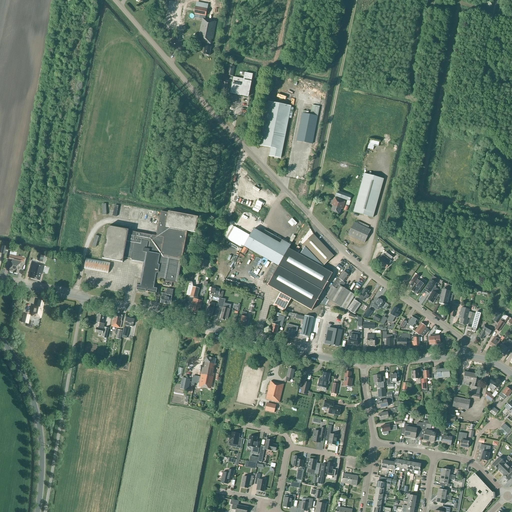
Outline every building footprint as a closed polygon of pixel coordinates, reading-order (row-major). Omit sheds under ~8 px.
[(205,16),(207,9),(196,7),(195,14),(205,16)] [(213,40),(216,22),(212,21),(212,20),(202,18),(198,41),(200,42),(206,43),(205,47),(205,46),(203,55),(207,55),(206,56),(208,56),(209,56),(211,48),(209,47),(210,44),(211,44),(211,39),(213,40)] [(233,76),(235,67),(236,63),(236,62),(230,60),(230,61),(227,75),(233,76)] [(224,81),(226,73),(222,72),(220,79),(219,79),(218,82),(217,87),(222,88),(222,89),(226,90),(228,82),(224,81)] [(251,82),(253,75),(244,73),(243,79),(234,77),(233,83),(231,93),(248,97),(251,82)] [(281,158),(288,120),(291,107),(268,102),(259,145),(271,148),(269,156),(281,158)] [(297,141),(312,144),(319,107),(312,106),(310,115),(302,114),(297,141)] [(367,149),(373,150),(374,146),(378,146),(379,142),(369,140),(367,149)] [(373,218),(384,179),(364,173),(353,212),(373,218)] [(335,196),(350,201),(352,196),(337,191),(335,196)] [(342,209),(345,202),(334,198),(332,205),(333,206),(331,211),(339,214),(341,209),(342,209)] [(168,213),(161,212),(157,236),(128,231),(129,230),(108,226),(102,259),(123,262),(124,258),(131,259),(131,260),(144,263),(140,284),(138,284),(137,290),(156,293),(157,287),(155,287),(157,280),(163,281),(162,285),(171,287),(172,283),(178,284),(187,231),(195,233),(198,217),(169,212),(168,213)] [(368,226),(358,221),(357,224),(354,223),(348,235),(365,243),(370,230),(367,229),(368,226)] [(254,229),(244,246),(279,266),(289,249),(291,245),(262,229),(260,232),(254,229)] [(289,249),(268,286),(281,293),(274,305),(284,311),(291,298),(311,310),(332,273),(321,267),(333,256),(312,234),(301,244),(303,246),(299,254),(289,249)] [(391,259),(394,256),(387,251),(385,254),(391,259)] [(23,262),(24,258),(9,254),(8,259),(12,260),(9,271),(13,273),(18,274),(19,268),(20,268),(21,262),(23,262)] [(44,265),(45,263),(47,257),(41,255),(39,261),(41,262),(41,264),(37,263),(34,263),(32,272),(33,272),(31,278),(39,280),(41,274),(42,274),(44,265)] [(386,268),(391,262),(383,255),(377,261),(386,268)] [(108,273),(110,262),(86,258),(84,269),(108,273)] [(269,281),(277,266),(273,264),(265,279),(269,281)] [(343,282),(348,276),(343,272),(338,278),(334,282),(325,298),(328,300),(327,303),(323,302),(323,304),(326,305),(329,307),(330,307),(331,307),(332,308),(333,308),(334,308),(335,309),(337,310),(337,309),(338,310),(339,310),(345,312),(355,295),(350,292),(338,285),(342,281),(343,282)] [(424,285),(417,280),(418,277),(416,275),(412,281),(414,283),(416,284),(411,290),(417,295),(422,289),(424,285)] [(235,287),(237,282),(226,279),(224,284),(235,287)] [(438,295),(439,290),(436,288),(436,287),(434,286),(436,283),(431,280),(425,290),(426,290),(425,291),(428,293),(429,292),(430,293),(430,292),(432,293),(428,300),(430,301),(430,302),(431,303),(432,303),(433,303),(438,295)] [(200,308),(202,301),(196,300),(199,289),(193,287),(190,296),(194,297),(192,303),(195,304),(193,312),(197,313),(199,308),(200,308)] [(367,299),(369,296),(366,294),(369,291),(365,288),(360,295),(361,295),(358,298),(363,301),(365,298),(367,299)] [(450,306),(453,294),(450,293),(450,291),(449,289),(444,288),(442,290),(439,304),(447,306),(447,305),(450,306)] [(171,299),(173,290),(167,289),(166,294),(162,293),(162,297),(161,303),(170,305),(172,299),(171,299)] [(385,302),(378,297),(373,304),(375,306),(374,308),(377,310),(378,308),(380,309),(385,302)] [(227,319),(230,309),(227,308),(228,304),(225,303),(226,300),(220,298),(217,307),(223,309),(220,319),(225,320),(226,318),(227,319)] [(354,314),(361,304),(354,300),(347,309),(354,314)] [(42,309),(43,302),(38,301),(37,308),(34,307),(32,316),(40,318),(42,309)] [(214,307),(215,304),(210,302),(209,308),(208,308),(206,315),(212,317),(214,309),(212,309),(212,307),(214,307)] [(397,318),(400,313),(397,311),(398,309),(394,307),(390,314),(387,319),(388,320),(387,321),(391,323),(391,322),(392,322),(395,317),(397,318)] [(465,325),(469,310),(461,308),(459,318),(461,319),(460,324),(465,325)] [(245,317),(246,313),(242,312),(241,316),(239,324),(245,326),(248,318),(245,317)] [(476,314),(472,313),(469,312),(468,318),(470,319),(467,330),(476,332),(481,314),(476,312),(476,314)] [(498,324),(503,316),(497,312),(495,317),(493,321),(498,324)] [(103,319),(104,316),(99,314),(98,318),(97,322),(100,323),(99,328),(96,328),(95,333),(103,334),(105,324),(103,324),(104,319),(103,319)] [(121,321),(122,316),(115,314),(114,320),(113,320),(112,326),(114,326),(114,327),(120,328),(122,321),(121,321)] [(499,332),(509,317),(504,315),(497,324),(498,325),(495,329),(499,332)] [(305,316),(301,335),(309,337),(313,318),(305,316)] [(133,324),(134,318),(126,317),(125,322),(125,325),(133,327),(133,324)] [(418,321),(411,317),(408,322),(404,320),(400,327),(405,329),(406,327),(408,329),(410,326),(414,328),(418,321)] [(278,320),(274,319),(270,332),(276,334),(279,326),(276,325),(278,320)] [(353,329),(354,321),(349,320),(346,335),(349,335),(348,344),(357,346),(359,334),(352,333),(353,329)] [(421,323),(415,332),(420,336),(420,335),(423,337),(428,329),(426,327),(421,323)] [(488,336),(492,329),(484,325),(482,329),(478,337),(482,340),(485,334),(488,336)] [(339,346),(342,331),(328,328),(325,344),(339,346)] [(393,347),(394,339),(392,339),(392,335),(386,335),(386,332),(383,332),(383,339),(386,339),(386,346),(393,347)] [(374,340),(374,334),(367,334),(367,340),(367,346),(375,346),(375,340),(374,340)] [(410,345),(410,334),(401,334),(401,339),(398,339),(397,347),(406,347),(406,345),(410,345)] [(416,336),(411,336),(412,346),(419,346),(419,337),(416,338),(416,336)] [(495,349),(500,341),(495,337),(489,345),(495,349)] [(511,348),(511,343),(511,345),(507,343),(505,345),(505,346),(502,344),(498,351),(503,354),(508,348),(507,348),(508,347),(509,347),(510,347),(511,348)] [(215,364),(216,359),(206,357),(205,363),(203,362),(200,382),(208,384),(209,383),(212,384),(216,365),(215,364)] [(437,370),(437,368),(432,368),(433,374),(434,374),(434,380),(438,380),(438,378),(449,377),(449,369),(437,370)] [(293,379),(295,370),(288,369),(286,377),(286,381),(289,382),(290,378),(293,379)] [(419,379),(418,371),(412,372),(412,379),(416,379),(416,384),(420,384),(420,379),(419,379)] [(350,378),(351,373),(347,372),(347,373),(345,373),(344,381),(343,385),(352,387),(353,379),(350,378)] [(328,381),(330,374),(324,373),(322,379),(320,379),(318,386),(327,388),(327,385),(328,385),(329,384),(329,382),(329,381),(328,381)] [(471,373),(469,386),(469,382),(472,383),(472,387),(475,387),(477,375),(471,373)] [(396,374),(393,375),(393,374),(389,374),(390,379),(387,379),(388,387),(393,387),(393,383),(396,383),(396,379),(397,379),(396,374)] [(381,383),(380,375),(374,376),(374,383),(378,383),(378,388),(384,388),(383,383),(381,383)] [(185,388),(188,388),(190,381),(186,380),(187,379),(182,378),(180,389),(184,390),(185,388)] [(491,384),(489,387),(493,391),(496,388),(497,388),(502,382),(497,378),(495,381),(492,378),(489,382),(491,384)] [(279,403),(284,385),(270,381),(266,399),(279,403)] [(307,395),(310,383),(303,381),(300,393),(307,395)] [(199,391),(200,384),(191,383),(190,389),(199,391)] [(342,398),(343,391),(337,390),(338,384),(333,383),(331,393),(331,396),(342,398)] [(507,397),(511,391),(507,387),(502,393),(501,393),(498,396),(503,400),(506,396),(507,397)] [(485,398),(491,402),(494,398),(491,396),(492,395),(489,393),(486,391),(485,398)] [(386,398),(386,397),(381,398),(381,401),(377,402),(378,409),(388,407),(387,404),(393,403),(392,397),(386,398)] [(468,410),(470,400),(454,398),(453,407),(468,410)] [(339,416),(341,407),(333,406),(334,402),(325,401),(324,407),(328,408),(329,410),(329,414),(339,416)] [(267,404),(265,411),(274,413),(276,406),(267,404)] [(380,420),(388,419),(388,416),(392,415),(391,413),(396,412),(395,408),(391,409),(391,412),(379,414),(380,420)] [(494,416),(498,411),(494,408),(490,413),(494,416)] [(429,441),(431,431),(432,425),(427,424),(428,421),(423,420),(422,423),(421,431),(420,433),(424,434),(423,441),(429,441)] [(410,438),(412,428),(408,427),(409,425),(405,424),(405,422),(403,422),(402,423),(402,424),(402,428),(406,429),(404,437),(410,438)] [(421,431),(422,423),(417,422),(416,426),(415,426),(415,428),(412,428),(410,438),(415,439),(417,430),(421,431)] [(507,433),(511,429),(504,424),(501,428),(507,433)] [(390,427),(389,425),(381,426),(382,432),(383,434),(384,435),(388,434),(388,433),(388,431),(390,431),(394,430),(397,430),(396,425),(390,427)] [(440,434),(441,428),(441,426),(437,426),(436,430),(434,429),(434,431),(431,431),(429,441),(434,442),(436,434),(437,434),(440,434)] [(324,439),(325,429),(321,428),(320,432),(314,431),(313,441),(320,442),(321,438),(324,439)] [(336,445),(338,435),(330,434),(331,430),(327,429),(326,437),(330,437),(328,444),(336,445)] [(511,430),(503,438),(505,439),(511,431),(511,430)] [(238,441),(239,434),(232,432),(231,435),(229,440),(230,440),(230,443),(237,444),(236,448),(240,449),(242,441),(238,441)] [(454,443),(455,436),(452,435),(452,437),(443,436),(442,444),(451,445),(451,442),(454,443)] [(260,445),(256,444),(257,438),(249,436),(247,446),(253,447),(251,454),(258,455),(260,445)] [(468,448),(469,442),(465,441),(466,438),(462,437),(460,447),(468,448)] [(275,452),(277,446),(272,445),(273,441),(266,439),(265,447),(261,446),(258,463),(262,463),(264,451),(271,452),(271,451),(275,452)] [(490,451),(491,447),(485,445),(484,452),(483,451),(481,460),(487,461),(489,453),(487,452),(488,450),(490,451)] [(302,472),(304,461),(300,461),(300,457),(293,456),(291,466),(298,467),(298,471),(302,472)] [(503,461),(499,457),(492,464),(498,470),(507,461),(505,459),(503,461)] [(318,475),(319,468),(320,464),(316,463),(317,460),(309,459),(308,469),(315,470),(314,474),(318,475)] [(503,475),(510,468),(507,465),(508,463),(507,461),(498,470),(503,475)] [(322,485),(324,477),(326,477),(326,476),(334,478),(336,471),(333,471),(334,464),(326,462),(326,465),(322,464),(320,476),(319,476),(317,484),(322,485)] [(441,476),(454,478),(455,476),(451,475),(451,476),(449,475),(450,470),(448,470),(449,467),(446,466),(445,469),(442,469),(441,476)] [(510,468),(503,475),(509,481),(511,477),(511,466),(510,468)] [(234,471),(227,470),(227,473),(222,472),(220,483),(228,484),(229,480),(232,480),(234,471)] [(264,492),(266,481),(259,480),(260,475),(257,474),(255,482),(258,482),(257,490),(264,492)] [(349,484),(351,475),(343,474),(342,483),(349,484)] [(491,492),(482,483),(483,481),(478,476),(477,477),(474,474),(467,481),(468,483),(467,484),(478,496),(466,511),(481,511),(485,508),(486,509),(491,503),(489,502),(491,499),(494,499),(493,492),(491,492)] [(351,475),(349,484),(357,486),(358,477),(351,475)] [(251,486),(253,476),(250,476),(249,478),(243,477),(241,487),(248,488),(248,485),(251,486)] [(454,480),(454,478),(441,476),(439,483),(448,484),(449,479),(450,479),(450,480),(454,480)] [(384,489),(384,488),(385,484),(389,485),(389,483),(388,483),(389,479),(383,478),(382,482),(377,481),(376,488),(384,489)] [(458,511),(465,479),(463,479),(456,511),(458,511)] [(437,496),(451,498),(451,496),(447,495),(447,496),(446,496),(447,490),(438,489),(437,496)] [(294,501),(296,495),(290,494),(289,498),(285,497),(283,507),(290,508),(291,501),(294,501)] [(456,499),(451,498),(437,496),(436,503),(444,504),(445,499),(447,499),(447,500),(451,501),(451,504),(450,503),(449,507),(455,508),(456,499)] [(311,509),(313,499),(306,498),(305,502),(302,502),(301,507),(299,508),(300,509),(300,510),(301,510),(302,511),(303,511),(307,511),(308,509),(311,509)] [(246,511),(248,507),(238,505),(239,501),(231,500),(231,504),(233,505),(232,509),(237,510),(236,511),(246,511)] [(324,511),(326,504),(318,503),(315,511),(324,511)]
